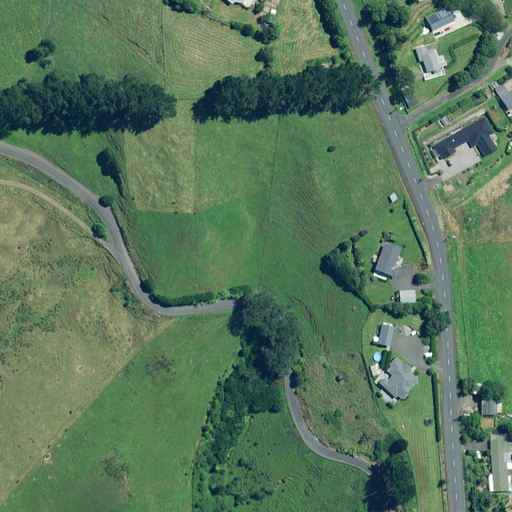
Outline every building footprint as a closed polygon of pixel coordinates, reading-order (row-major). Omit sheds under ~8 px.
[(440,72),(432,44),(415,48),(419,65),(422,64),(425,73),(431,71),(432,74),(440,72)] [(326,65),(310,65),(310,76),(326,76),(326,65)] [(511,106),(511,89),(499,98),(506,110),(511,106)] [(418,104),(414,95),(404,99),(408,108),(418,104)] [(477,162),(473,157),(465,164),(469,169),(477,162)] [(396,199),(393,193),(388,197),(391,202),(396,199)] [(393,264),(400,247),(385,241),(373,269),(393,278),(398,266),(393,264)] [(413,303),(413,290),(398,291),(399,303),(413,303)] [(392,327),(380,325),(378,334),(373,333),(371,343),(388,346),(392,327)] [(409,370),(395,358),(373,383),(376,385),(377,384),(393,398),(395,396),(399,400),(417,380),(407,372),(409,370)] [(494,400),(479,399),(478,415),(499,415),(499,405),(494,405),(494,400)] [(506,448),(506,437),(489,438),(490,474),(487,474),(487,492),(505,491),(504,469),(511,469),(510,448),(506,448)]
